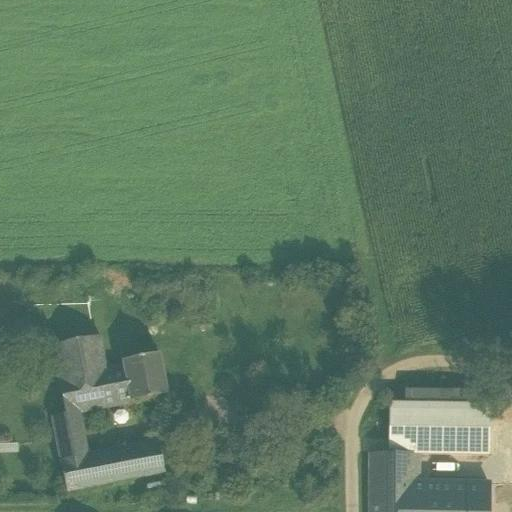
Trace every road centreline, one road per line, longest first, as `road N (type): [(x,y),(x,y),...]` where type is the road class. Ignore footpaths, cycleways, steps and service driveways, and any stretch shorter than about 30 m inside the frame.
road 1 (unclassified): [(511,367),(417,362),(370,384),(353,405),(346,440),(349,511)]
road 2 (unknown): [(346,440),(215,428)]
